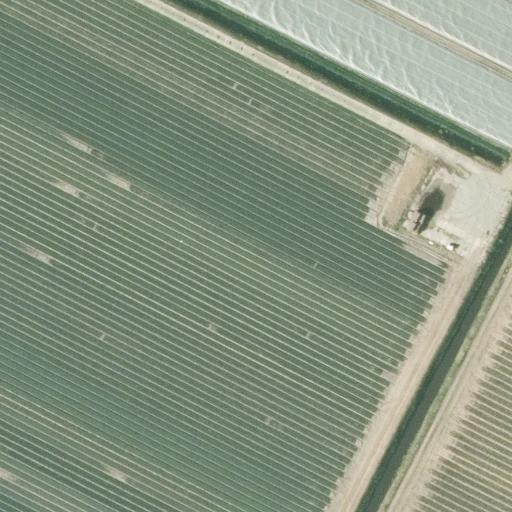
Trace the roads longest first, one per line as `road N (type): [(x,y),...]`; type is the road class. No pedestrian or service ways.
road 1 (track): [(511,190),(135,0)]
road 2 (track): [(397,511),(511,294)]
